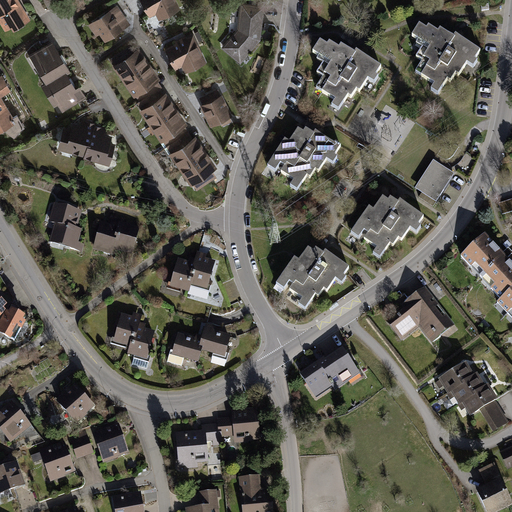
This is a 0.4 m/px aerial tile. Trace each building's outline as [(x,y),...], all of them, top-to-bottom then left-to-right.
[(0,0),(0,23),(5,32),(12,28),(14,31),(32,21),(19,0),(0,0)] [(177,0),(141,0),(149,16),(156,13),(159,18),(181,8),(177,0)] [(265,4),(240,1),(238,28),(221,47),(241,63),(261,39),(265,4)] [(117,3),(88,23),(96,35),(99,33),(105,41),(131,23),(117,3)] [(428,28),(420,23),(413,35),(419,39),(416,43),(422,47),(416,56),(423,61),(416,71),(435,83),(431,89),(439,94),(449,78),(452,80),(457,72),(460,75),(468,62),(475,66),(479,59),(477,58),(482,50),(457,34),(455,36),(442,28),(440,31),(430,25),(428,28)] [(176,41),(165,46),(175,68),(182,65),(185,71),(206,61),(193,33),(186,36),(186,34),(175,39),(176,41)] [(53,39),(29,53),(45,80),(41,82),(55,105),(59,103),(64,111),(88,96),(81,84),(77,86),(68,72),(72,70),(53,39)] [(328,44),(320,39),(313,51),(319,55),(316,59),(322,63),(316,72),(323,77),(316,87),(335,99),(331,105),(339,110),(349,94),(352,96),(357,88),(360,90),(368,78),(375,82),(379,75),(377,74),(382,66),(357,50),(355,52),(342,44),(340,47),(330,41),(328,44)] [(213,170),(218,167),(195,134),(193,136),(186,125),(188,124),(166,91),(164,93),(160,88),(163,87),(159,80),(161,78),(139,46),(136,48),(132,43),(111,57),(115,63),(112,65),(134,97),(136,95),(139,100),(136,102),(141,109),(139,110),(161,141),(163,140),(171,152),(169,154),(191,185),(193,183),(197,190),(217,176),(213,170)] [(12,88),(3,73),(0,74),(0,130),(0,131),(4,129),(15,122),(13,118),(15,116),(2,95),(12,88)] [(203,103),(200,104),(210,126),(220,121),(222,125),(233,120),(231,116),(233,116),(223,93),(221,94),(219,88),(200,97),(203,103)] [(18,115),(15,116),(13,118),(15,122),(4,129),(15,137),(25,126),(18,115)] [(71,129),(63,126),(57,149),(84,156),(83,158),(110,165),(116,142),(111,141),(113,135),(106,133),(107,127),(95,124),(95,123),(82,119),(81,124),(73,122),(71,129)] [(300,129),(290,142),(286,139),(268,165),(275,170),(281,162),(284,165),(280,171),(294,180),(290,186),(297,191),(307,176),(310,178),(315,170),(318,173),(327,160),(333,165),(338,158),(336,156),(341,149),(317,132),(315,135),(307,129),(305,132),(300,129)] [(434,160),(415,187),(435,201),(454,174),(434,160)] [(384,197),(375,210),(370,207),(352,233),(360,238),(365,230),(369,233),(365,238),(378,248),(374,253),(381,259),(391,244),(394,246),(400,238),(403,240),(411,228),(418,233),(422,226),(420,224),(425,216),(401,200),(399,203),(391,197),(389,200),(384,197)] [(511,199),(499,204),(503,215),(511,212),(511,199)] [(81,211),(53,203),(48,222),(55,224),(49,242),(82,252),(85,244),(78,242),(82,230),(76,228),(81,211)] [(118,226),(101,222),(93,250),(111,255),(113,249),(132,254),(140,227),(119,221),(118,226)] [(511,262),(485,234),(461,257),(502,299),(498,303),(511,318),(511,262)] [(309,248),(299,261),(295,258),(277,284),(284,289),(290,282),(293,284),(289,290),(303,299),(299,305),(306,310),(316,296),(319,297),(324,290),(327,292),(336,280),(342,284),(347,277),(345,275),(350,268),(326,251),(324,254),(316,248),(314,251),(309,248)] [(188,262),(178,259),(170,287),(189,292),(191,285),(208,290),(216,261),(206,258),(207,254),(197,252),(195,259),(189,257),(188,262)] [(404,308),(387,322),(402,341),(420,327),(432,344),(456,325),(426,287),(402,305),(404,308)] [(0,316),(0,317),(1,318),(7,310),(5,308),(9,305),(0,296),(0,316)] [(7,310),(0,323),(0,339),(6,336),(15,341),(22,328),(23,329),(28,321),(25,319),(27,315),(13,308),(10,312),(7,310)] [(132,317),(122,315),(114,342),(130,347),(127,355),(147,360),(155,332),(145,329),(146,324),(141,323),(143,315),(134,313),(132,317)] [(202,340),(178,333),(172,355),(199,363),(202,351),(225,358),(232,336),(214,331),(215,327),(206,325),(202,340)] [(324,357),(299,373),(316,397),(333,386),(335,390),(360,373),(343,347),(325,358),(324,357)] [(467,363),(440,380),(449,395),(452,393),(460,407),(463,405),(471,417),(481,411),(494,433),(509,423),(496,401),(499,399),(490,384),(486,386),(478,373),(475,375),(467,363)] [(64,393),(55,401),(76,425),(88,415),(87,414),(96,407),(75,384),(70,388),(69,387),(63,392),(64,393)] [(11,401),(0,410),(0,430),(10,443),(31,426),(11,401)] [(261,441),(258,408),(231,411),(232,418),(217,419),(218,423),(202,425),(202,430),(175,433),(179,467),(185,466),(188,469),(198,468),(198,463),(209,462),(207,442),(213,442),(214,446),(223,445),(222,438),(234,436),(234,444),(261,441)] [(119,424),(93,433),(103,463),(118,458),(118,457),(129,453),(119,424)] [(94,454),(86,430),(77,434),(78,439),(71,442),(77,460),(94,454)] [(65,442),(39,451),(50,483),(65,477),(65,476),(75,472),(65,442)] [(511,468),(511,447),(500,452),(508,470),(511,468)] [(17,461),(0,466),(0,495),(26,486),(17,461)] [(495,463),(479,471),(486,484),(501,476),(495,463)] [(259,476),(239,478),(242,511),(273,511),(271,489),(261,490),(259,476)] [(501,511),(511,507),(511,500),(502,478),(476,490),(486,511),(501,511)] [(201,507),(185,509),(185,511),(219,511),(217,490),(199,492),(201,507)] [(144,511),(141,493),(112,497),(114,511),(144,511)]
